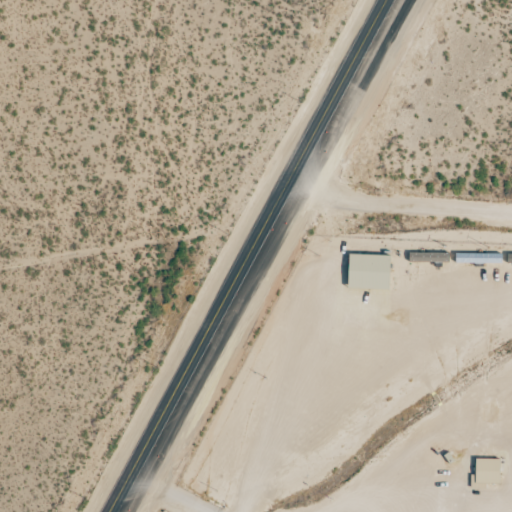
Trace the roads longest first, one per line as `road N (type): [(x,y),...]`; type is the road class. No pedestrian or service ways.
road 1 (secondary): [(116,511),(394,0)]
road 2 (track): [(0,266),(205,226),(256,255)]
